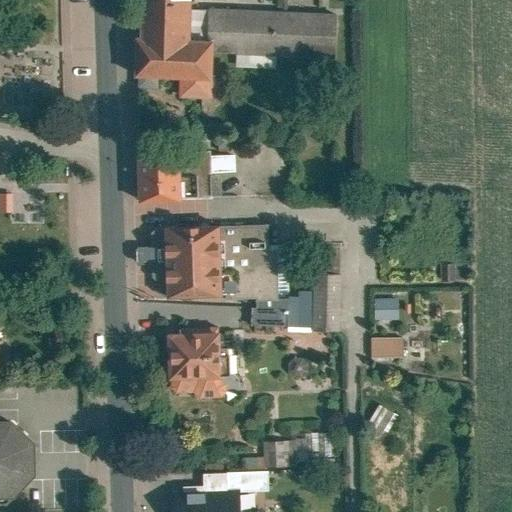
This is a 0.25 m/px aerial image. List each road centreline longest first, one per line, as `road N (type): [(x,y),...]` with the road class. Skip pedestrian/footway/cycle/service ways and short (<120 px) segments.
road 1 (residential): [(113,205),(283,208),(353,226),(348,511)]
road 2 (tertiary): [(113,205),(123,511)]
road 3 (tertiary): [(105,0),(111,152)]
